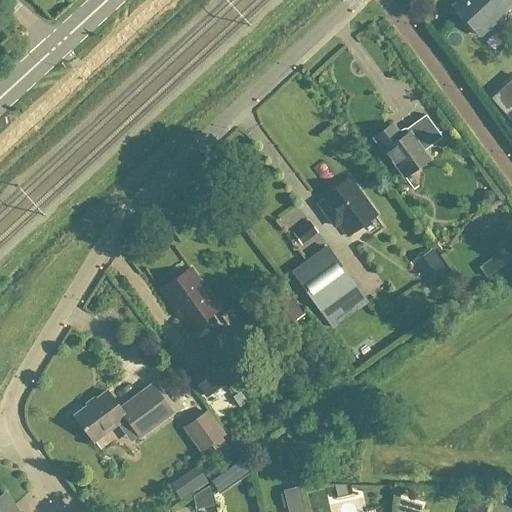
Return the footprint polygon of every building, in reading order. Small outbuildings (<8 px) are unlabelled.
[(511,0),(466,0),(468,1),(456,12),(479,38),(503,16),(508,20),(511,16),(511,0)] [(511,81),(491,101),(505,116),(511,123),(511,81)] [(408,136),(402,140),(392,127),(373,140),(384,155),(385,154),(404,179),(428,161),(423,153),(442,140),(425,117),(405,132),(408,136)] [(347,238),(376,217),(349,179),(320,201),(323,204),(319,207),(334,228),(338,225),(347,238)] [(309,224),(293,237),(300,247),(317,234),(309,224)] [(326,249),(291,275),(318,312),(353,286),(326,249)] [(416,273),(424,283),(445,268),(437,258),(416,273)] [(220,310),(191,270),(160,291),(189,332),(220,310)] [(111,288),(100,298),(115,314),(126,303),(111,288)] [(232,379),(219,360),(191,379),(205,398),(232,379)] [(173,415),(151,386),(120,410),(107,393),(74,418),(93,443),(126,418),(142,439),(173,415)] [(206,414),(184,430),(201,453),(223,437),(206,414)] [(224,475),(212,483),(221,497),(233,489),(224,475)] [(212,507),(207,489),(193,498),(196,511),(212,507)] [(15,511),(4,496),(0,498),(0,511),(15,511)] [(396,511),(419,511),(420,508),(397,501),(396,511)]
